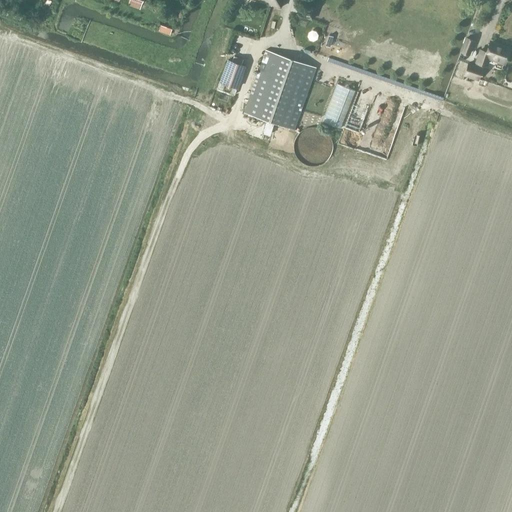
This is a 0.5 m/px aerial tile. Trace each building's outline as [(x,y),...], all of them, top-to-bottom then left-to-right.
[(140,6),(146,8),(148,3),(149,3),(150,0),(132,0),(141,3),(140,6)] [(312,19),(315,7),(301,2),(297,13),(312,19)] [(476,62),(487,66),(490,60),(504,65),(510,48),(491,40),(487,51),(481,49),(476,62)] [(244,112),(294,130),(316,67),(266,50),(244,112)] [(233,86),(238,88),(245,65),(228,59),(220,82),(225,83),(233,86)] [(464,76),(477,80),(482,67),(469,62),(464,76)] [(222,90),(230,93),(233,86),(225,83),(222,90)] [(330,144),(330,143),(329,139),(328,136),(327,133),(324,130),(322,128),(319,127),(316,125),(312,125),(309,125),(305,126),(302,127),(298,130),(296,133),(295,136),(294,139),(293,143),(293,146),(294,150),(296,153),(298,156),(301,158),(304,160),(307,161),(310,162),(314,161),(318,160),(321,159),(324,156),(326,154),(328,151),(329,147),(330,144)]
